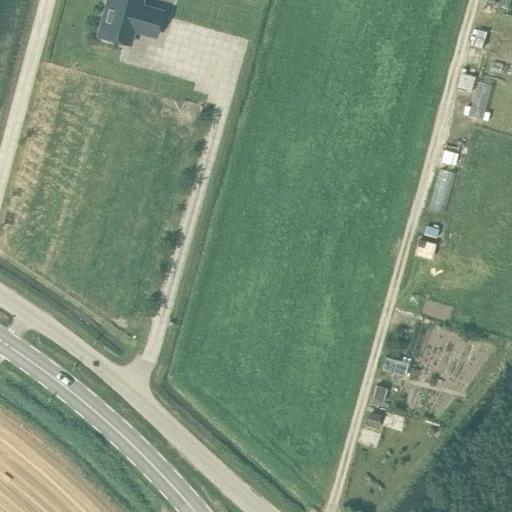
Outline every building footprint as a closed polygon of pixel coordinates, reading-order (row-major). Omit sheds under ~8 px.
[(140,6),(141,0),(107,0),(97,35),(129,44),(134,28),(141,30),(141,33),(155,37),(162,12),(140,6)] [(494,26),(492,33),(501,36),(503,28),(494,26)] [(462,74),(458,89),(470,93),(475,78),(462,74)] [(377,383),(373,397),(383,400),(387,386),(377,383)] [(370,410),(366,424),(377,427),(381,413),(370,410)]
